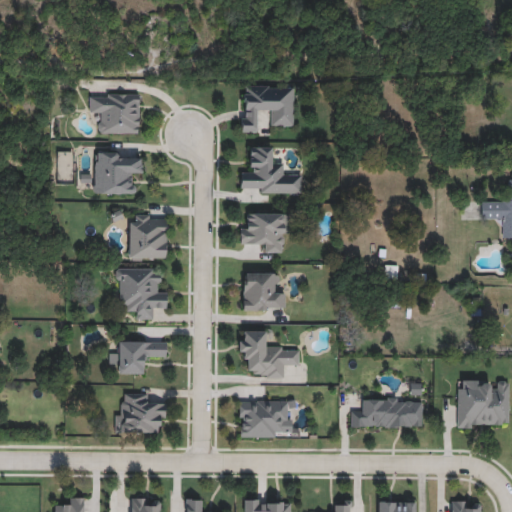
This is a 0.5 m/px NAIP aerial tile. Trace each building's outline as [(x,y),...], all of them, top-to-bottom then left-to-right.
[(294,84),(293,124),(270,124),(271,113),(259,113),(259,131),(241,131),(241,83),(294,84)] [(138,132),(99,132),(99,111),(89,111),(89,92),(138,92),(138,132)] [(300,192),(240,191),(241,172),(250,172),(250,145),(273,145),(273,161),(282,161),(282,172),(300,172),(300,192)] [(131,192),(92,192),(93,151),(123,151),(123,157),(141,158),(141,171),(132,171),(131,192)] [(480,200),(506,199),(505,180),(511,179),(511,237),(502,238),(501,217),(481,218),(480,200)] [(240,222),(249,222),(249,211),(288,212),(288,243),(285,243),(285,251),(260,250),(261,241),(239,241),(240,222)] [(167,257),(128,256),(128,213),(167,214),(167,257)] [(116,308),(115,267),(157,266),(157,287),(166,287),(166,307),(155,307),(156,317),(136,318),(136,307),(116,308)] [(273,271),(273,290),(284,290),(284,309),(242,309),(242,271),(273,271)] [(286,376),(248,376),(248,355),(238,355),(238,329),(267,329),(267,347),(299,347),(299,365),(286,365),(286,376)] [(117,373),(117,340),(165,340),(165,353),(146,353),(146,373),(117,373)] [(456,427),(456,379),(508,379),(508,427),(456,427)] [(113,432),(114,411),(123,412),(124,392),(145,392),(145,402),(165,402),(165,422),(156,422),(155,432),(113,432)] [(422,426),(349,426),(349,407),(360,407),(360,397),(422,397),(422,426)] [(287,399),(287,427),(278,427),(278,436),(238,436),(238,399),(287,399)] [(83,496),(83,511),(53,511),(53,506),(64,506),(64,496),(83,496)] [(132,511),(132,497),(160,497),(160,511),(132,511)] [(187,511),(187,498),(202,498),(202,509),(219,509),(219,511),(187,511)] [(243,511),(243,498),(290,498),(290,511),(243,511)] [(336,511),(336,499),(349,499),(349,511),(336,511)] [(415,500),(415,511),(377,511),(377,500),(415,500)] [(480,500),(480,511),(451,511),(451,500),(480,500)]
